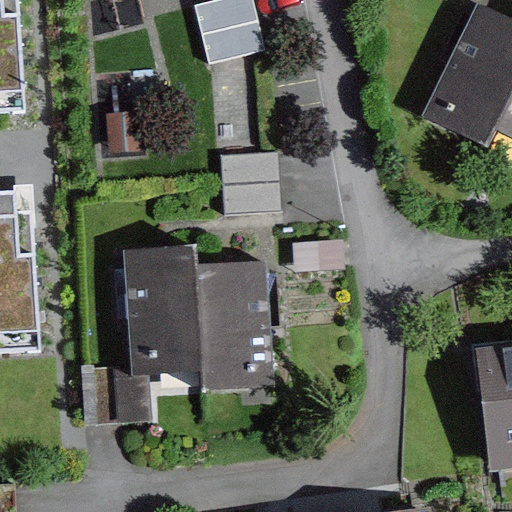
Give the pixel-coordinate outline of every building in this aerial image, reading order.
[(215,37),(257,26),(250,0),(205,0),(194,3),(204,40),(215,37)] [(511,33),(486,21),(438,121),(500,151),(511,123),(511,33)] [(215,37),(223,67),(265,56),(257,26),(215,37)] [(7,97),(0,96),(0,270),(17,269),(7,97)] [(511,123),(500,151),(511,156),(511,123)] [(226,191),(285,190),(285,159),(225,160),(226,191)] [(226,191),(226,225),(286,224),(285,190),(226,191)] [(201,261),(133,267),(144,382),(213,375),(202,282),(201,261)] [(261,275),(202,282),(213,375),(216,396),(274,390),(261,275)] [(49,301),(0,303),(0,472),(59,468),(49,301)] [(511,360),(490,362),(500,469),(511,468),(511,360)] [(88,438),(156,435),(154,385),(86,388),(88,438)] [(0,495),(0,511),(18,511),(18,495),(0,495)]
